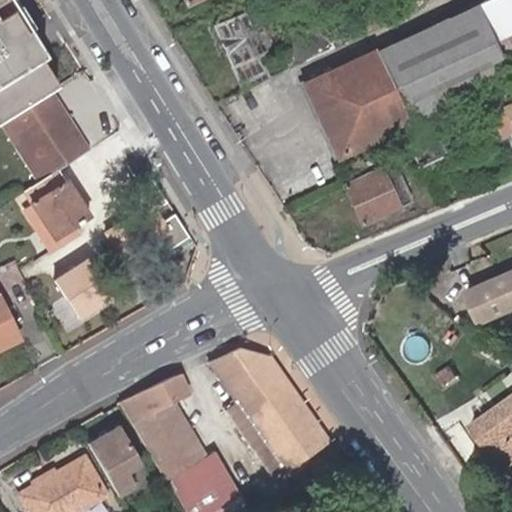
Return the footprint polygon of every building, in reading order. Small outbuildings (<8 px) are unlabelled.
[(6,0),(0,0),(0,34),(21,21),(6,0)] [(398,16),(390,0),(381,0),(310,34),(308,30),(302,33),(289,0),(280,0),(212,27),(233,85),(261,73),(255,56),(277,46),(285,69),(398,16)] [(511,0),(489,0),(476,6),(510,75),(511,73),(511,0)] [(510,75),(476,6),(379,51),(377,49),(305,83),(341,156),(411,124),(411,121),(510,75)] [(0,122),(53,90),(59,85),(36,46),(21,21),(0,34),(0,122)] [(53,90),(0,122),(0,125),(37,184),(55,172),(89,148),(59,100),(53,90)] [(505,111),(492,117),(501,137),(511,131),(511,105),(504,109),(505,111)] [(437,139),(410,152),(418,169),(446,156),(437,139)] [(414,197),(395,161),(382,168),(401,204),(414,197)] [(339,180),(357,224),(398,207),(379,163),(339,180)] [(50,239),(81,219),(83,217),(55,172),(37,184),(22,194),(50,239)] [(22,194),(16,198),(48,248),(85,226),(81,219),(50,239),(22,194)] [(84,258),(55,278),(79,316),(112,298),(84,258)] [(511,270),(467,290),(483,325),(511,311),(511,270)] [(0,352),(9,348),(0,328),(0,324),(4,322),(0,312),(0,352)] [(0,324),(0,328),(9,348),(15,346),(5,323),(4,322),(0,324)] [(294,466),(330,443),(271,355),(269,354),(239,348),(210,362),(235,399),(222,406),(271,478),(291,463),(294,466)] [(121,400),(170,481),(184,472),(209,511),(215,511),(242,494),(216,453),(206,460),(171,405),(191,393),(181,376),(170,378),(121,400)] [(511,396),(471,426),(504,471),(511,465),(511,396)] [(52,474),(31,487),(17,494),(27,511),(74,511),(103,495),(81,457),(52,474)] [(29,484),(31,487),(52,474),(50,471),(29,484)] [(511,511),(511,490),(497,501),(505,511),(511,511)]
